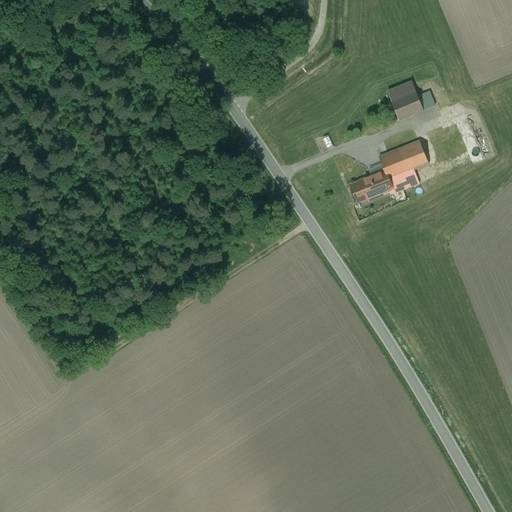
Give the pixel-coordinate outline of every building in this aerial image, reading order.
[(412,82),(388,92),(392,102),(416,92),(412,82)] [(416,92),(392,102),(394,107),(395,110),(399,121),(424,111),(419,99),(416,92)] [(430,94),(419,99),(424,111),(435,106),(430,94)] [(399,121),(395,110),(391,112),(395,122),(399,121)] [(419,142),(380,157),(386,173),(389,181),(429,165),(419,142)] [(429,165),(389,181),(392,189),(394,194),(416,185),(434,178),(429,165)] [(371,177),(363,180),(361,179),(359,180),(358,180),(359,182),(351,185),(358,203),(359,202),(368,198),(368,199),(392,189),(389,181),(386,173),(372,178),(371,177)]
